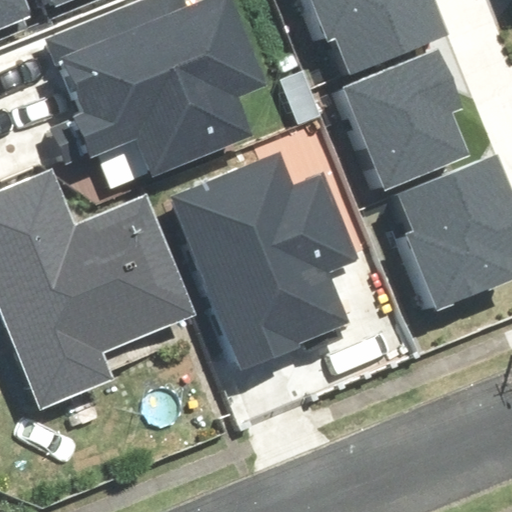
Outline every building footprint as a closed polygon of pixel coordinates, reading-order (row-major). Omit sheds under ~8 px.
[(0,0),(0,31),(33,18),(25,0),(0,0)] [(55,113),(72,154),(122,134),(138,173),(231,135),(217,100),(256,83),(221,0),(192,0),(120,0),(37,35),(68,107),(55,113)] [(310,0),(327,42),(335,39),(348,71),(442,34),(429,0),(310,0)] [(342,92),(381,189),(470,153),(453,112),(462,108),(439,52),(342,92)] [(270,149),(163,187),(227,366),(291,343),(287,333),(333,316),(313,261),(351,248),(319,160),(279,175),(270,149)] [(405,230),(437,311),(511,281),(511,192),(510,194),(495,157),(399,194),(413,229),(405,230)] [(78,166),(0,197),(0,310),(42,415),(117,385),(105,354),(195,317),(146,197),(98,216),(78,166)]
